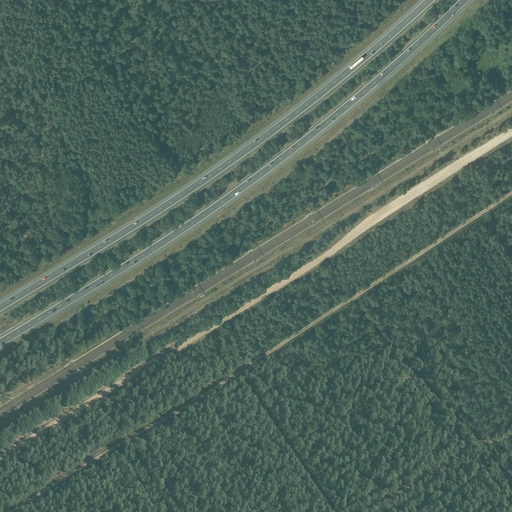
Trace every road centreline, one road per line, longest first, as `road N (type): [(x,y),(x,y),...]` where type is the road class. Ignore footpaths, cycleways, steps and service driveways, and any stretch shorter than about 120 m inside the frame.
road 1 (track): [(0,426),(511,110)]
road 2 (motorway): [(0,343),(205,215),(341,112),(465,0)]
road 3 (motorway): [(429,0),(234,158),(0,307)]
